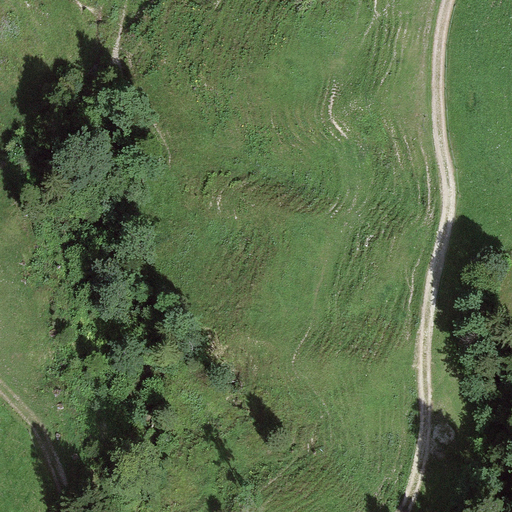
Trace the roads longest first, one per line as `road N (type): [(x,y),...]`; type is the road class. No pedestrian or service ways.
road 1 (track): [(404,511),(425,443),(425,325),(449,200),(438,87),(449,0)]
road 2 (track): [(0,386),(40,433),(67,511)]
